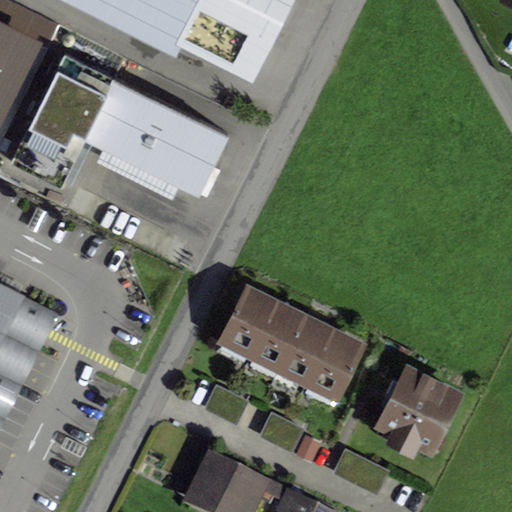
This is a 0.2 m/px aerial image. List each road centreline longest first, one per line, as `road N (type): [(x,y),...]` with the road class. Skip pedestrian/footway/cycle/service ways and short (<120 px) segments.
road 1 (unclassified): [(86,511),(349,0)]
road 2 (unknown): [(155,369),(386,511)]
